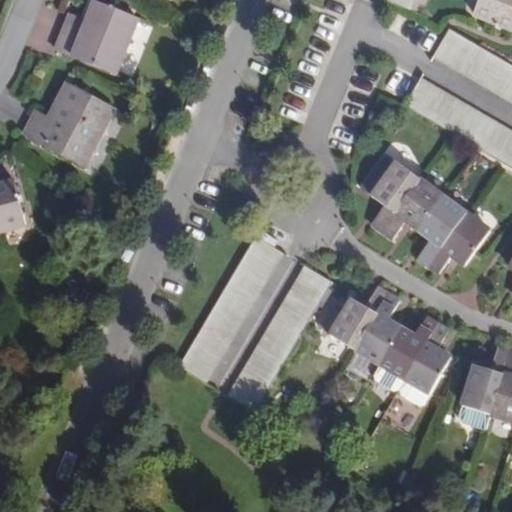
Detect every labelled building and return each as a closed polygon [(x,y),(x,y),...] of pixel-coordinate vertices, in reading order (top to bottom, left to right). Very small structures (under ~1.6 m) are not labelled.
[(381,0),(382,0),(412,13),(416,0),(381,0)] [(416,0),(412,13),(421,17),(428,0),(416,0)] [(511,0),(481,0),(475,16),(511,32),(511,0)] [(84,33),(67,26),(57,51),(117,75),(139,20),(96,3),(89,22),(84,33)] [(71,16),(67,26),(84,33),(89,22),(71,16)] [(433,57),(511,103),(511,66),(449,30),(433,57)] [(511,132),(421,79),(405,107),(511,169),(511,132)] [(47,126),(34,120),(26,135),(85,167),(115,110),(69,85),(51,118),(47,126)] [(39,112),(34,120),(47,126),(51,118),(39,112)] [(384,234),(422,181),(388,158),(376,174),(386,182),(373,199),(386,209),(373,226),(384,234)] [(0,234),(27,228),(16,181),(0,184),(0,234)] [(420,234),(444,199),(422,181),(384,234),(395,242),(407,224),(420,234)] [(430,268),(468,216),(444,199),(420,234),(433,243),(420,259),(430,268)] [(492,233),(468,216),(430,268),(441,275),(453,258),(465,267),(492,233)] [(206,386),(284,255),(257,239),(179,369),(206,386)] [(334,284),(307,268),(229,398),(255,414),(334,284)] [(320,330),(356,352),(389,298),(378,291),(366,309),(353,301),(344,316),(333,309),(320,330)] [(389,298),(356,352),(381,368),(403,331),(388,322),(400,304),(389,298)] [(403,331),(381,368),(405,382),(439,328),(426,321),(415,338),(403,331)] [(439,328),(405,382),(430,397),(453,360),(438,352),(449,335),(439,328)] [(464,409),(492,418),(511,356),(499,352),(492,372),(477,367),(464,409)] [(511,423),(511,355),(511,356),(492,418),(511,423)] [(405,382),(381,368),(374,379),(376,382),(395,393),(399,392),(405,382)] [(430,397),(405,382),(399,392),(401,397),(419,408),(423,407),(430,397)] [(492,418),(464,409),(460,421),(463,425),(484,432),(488,428),(492,418)]
